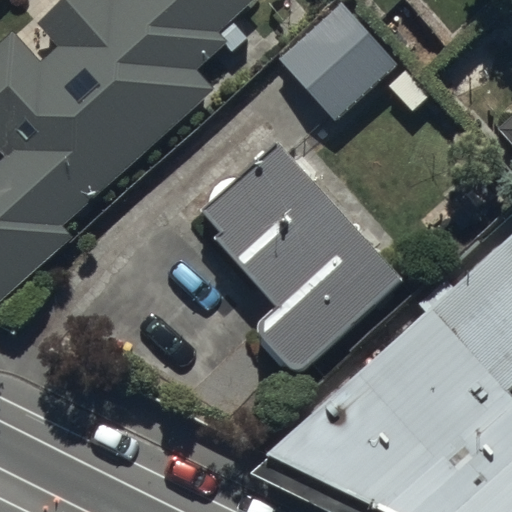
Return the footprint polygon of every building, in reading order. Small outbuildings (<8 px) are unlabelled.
[(73,0),(42,28),(64,52),(45,68),(16,36),(0,50),(0,302),(4,306),(76,241),(66,229),(217,94),(198,72),(226,47),(233,54),(248,40),(230,20),(252,0),(73,0)] [(401,65),(342,4),(279,64),(337,126),(401,65)] [(511,125),(497,139),(511,155),(511,125)] [(403,284),(278,145),(200,216),(222,240),(216,246),(275,312),(250,334),(294,383),(403,284)] [(511,511),(511,238),(270,460),(368,511),(511,511)]
